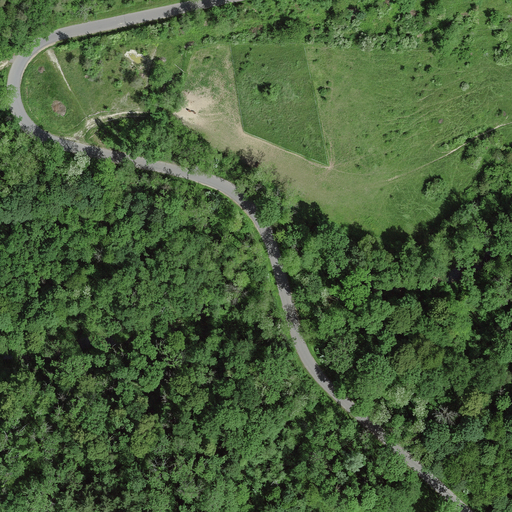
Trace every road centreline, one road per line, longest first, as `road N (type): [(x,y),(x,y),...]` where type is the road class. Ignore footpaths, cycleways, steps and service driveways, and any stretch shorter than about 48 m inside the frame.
road 1 (unclassified): [(467,511),(312,368),(268,236),(244,199),(197,176),(43,137),(18,112),(14,76),(41,41),(222,0)]
road 2 (track): [(47,38),(104,154)]
